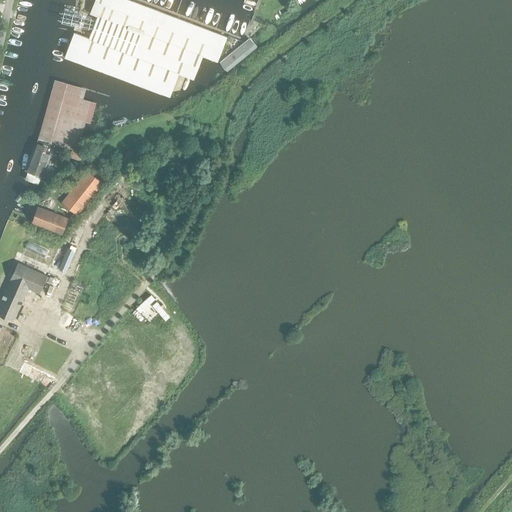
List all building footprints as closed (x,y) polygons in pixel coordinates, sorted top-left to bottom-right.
[(74,32),(64,57),(170,97),(179,74),(194,80),(203,56),(218,61),(227,37),(129,0),(94,0),(90,14),(98,17),(89,38),(74,32)] [(239,53),(223,65),(227,71),(243,58),(239,53)] [(34,152),(27,171),(50,179),(55,168),(46,164),(50,153),(60,156),(64,146),(78,151),(86,123),(91,124),(97,103),(84,99),(86,89),(54,79),(46,109),(37,143),(34,152)] [(88,170),(63,202),(77,214),(103,182),(88,170)] [(38,206),(32,222),(62,233),(68,217),(38,206)] [(74,251),(68,248),(59,268),(66,271),(74,251)] [(18,262),(0,300),(0,315),(13,321),(28,289),(39,294),(48,275),(18,262)] [(33,367),(24,363),(19,372),(28,377),(33,367)] [(54,380),(45,374),(39,382),(48,389),(54,380)]
